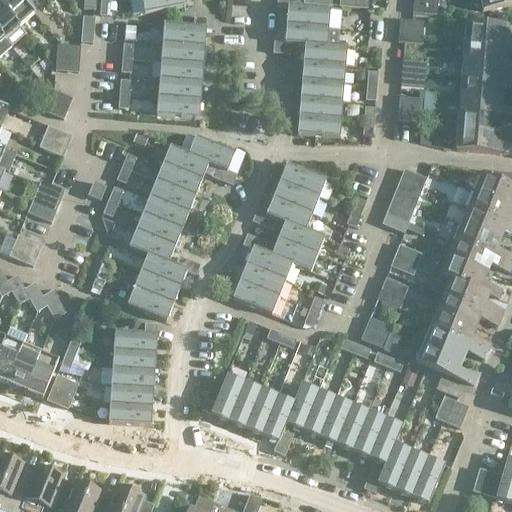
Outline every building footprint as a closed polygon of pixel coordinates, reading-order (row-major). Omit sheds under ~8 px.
[(0,0),(0,8),(19,30),(34,17),(19,0),(0,0)] [(96,1),(85,0),(84,11),(95,12),(96,1)] [(141,0),(144,17),(185,10),(183,0),(141,0)] [(289,9),(289,0),(277,0),(277,9),(288,10),(288,9),(289,9)] [(289,0),(289,9),(300,10),(300,0),(289,0)] [(318,0),(317,7),(331,8),(332,0),(318,0)] [(353,10),(354,1),(343,0),(340,0),(339,9),(353,10)] [(511,0),(480,0),(483,14),(511,9),(511,0)] [(354,1),(353,10),(367,11),(368,2),(354,1)] [(111,5),(101,4),(100,18),(109,19),(111,5)] [(437,7),(414,5),(413,16),(437,17),(437,7)] [(0,8),(0,37),(5,43),(19,30),(0,8)] [(328,31),(329,13),(300,10),(289,9),(288,9),(288,10),(286,27),(328,31)] [(93,46),(95,23),(95,21),(83,20),(82,45),(93,46)] [(163,46),(204,49),(206,31),(206,21),(194,20),(193,31),(164,28),(163,46)] [(399,34),(423,36),(424,24),(400,22),(399,34)] [(153,58),(161,58),(163,25),(154,24),(153,58)] [(466,26),(464,45),(511,48),(511,39),(507,39),(507,30),(466,26)] [(326,49),(328,31),(286,27),(285,45),(297,46),(297,47),(305,48),(305,47),(326,49)] [(423,36),(399,34),(398,45),(422,47),(423,36)] [(5,43),(0,37),(0,60),(11,51),(5,43)] [(285,45),(274,44),(273,56),(285,57),(286,46),(285,46),(285,45)] [(297,46),(285,45),(285,46),(286,46),(285,57),(296,58),(297,47),(297,46)] [(463,63),(505,66),(505,57),(511,57),(511,48),(464,45),(463,63)] [(161,64),(203,67),(204,49),(163,46),(161,64)] [(123,61),(132,62),(133,48),(124,47),(123,61)] [(303,65),(345,68),(346,50),(326,49),(305,47),(305,48),(303,65)] [(67,74),(69,49),(58,48),(56,73),(67,74)] [(69,49),(67,74),(79,75),(81,50),(69,49)] [(132,62),(123,61),(122,75),(131,76),(132,62)] [(461,81),(511,84),(511,76),(504,75),(505,66),(463,63),(461,81)] [(201,85),(203,67),(161,64),(160,82),(201,85)] [(402,76),(426,78),(426,66),(403,64),(402,76)] [(302,83),(343,86),(345,68),(303,65),(302,83)] [(367,88),(377,89),(378,75),(368,75),(367,88)] [(426,78),(402,76),(401,87),(425,89),(426,78)] [(460,99),(502,102),(502,93),(511,93),(511,84),(461,81),(460,99)] [(158,100),(200,103),(201,85),(160,82),(158,100)] [(120,97),(129,98),(130,84),(121,83),(120,97)] [(300,101),(342,104),(343,86),(302,83),(300,101)] [(377,89),(367,88),(366,103),(375,103),(377,89)] [(44,102),(68,112),(73,101),(49,91),(44,102)] [(129,98),(120,97),(119,111),(128,112),(129,98)] [(459,117),(511,120),(511,112),(501,111),(502,102),(460,99),(459,117)] [(199,122),(200,103),(158,100),(157,119),(199,122)] [(399,112),(422,114),(423,102),(400,100),(399,112)] [(299,119),(341,122),(342,104),(300,101),(299,119)] [(68,112),(44,102),(40,112),(64,122),(68,112)] [(0,130),(1,131),(9,112),(0,108),(0,130)] [(364,124),(374,125),(375,112),(365,111),(364,124)] [(422,114),(399,112),(398,123),(422,125),(422,114)] [(511,120),(459,117),(457,134),(499,138),(499,129),(511,129),(511,120)] [(339,141),(341,122),(299,119),(297,138),(339,141)] [(374,125),(364,124),(363,138),(372,139),(374,125)] [(48,129),(44,140),(68,150),(72,139),(48,129)] [(511,148),(498,147),(499,138),(457,134),(456,153),(511,158),(511,148)] [(39,150),(63,160),(68,150),(44,140),(39,150)] [(215,170),(226,174),(227,175),(227,173),(234,157),(195,141),(194,144),(188,158),(208,167),(215,170)] [(163,167),(202,183),(208,167),(188,158),(170,150),(163,167)] [(122,170),(131,174),(136,161),(127,157),(122,170)] [(156,184),(195,200),(202,183),(163,167),(156,184)] [(319,201),(326,183),(287,168),(280,185),(319,201)] [(131,174),(122,170),(117,183),(125,187),(131,174)] [(215,170),(212,179),(222,184),(226,174),(215,170)] [(233,188),(236,179),(237,177),(227,173),(227,175),(226,174),(222,184),(233,188)] [(400,183),(422,192),(426,182),(404,173),(400,183)] [(511,189),(482,177),(475,194),(511,208),(511,189)] [(415,209),(418,203),(422,192),(400,183),(393,200),(415,209)] [(36,195),(60,205),(65,194),(41,184),(36,195)] [(149,201),(188,217),(195,200),(156,184),(149,201)] [(312,217),(319,201),(280,185),(273,202),(312,217)] [(100,204),(105,191),(94,186),(88,199),(100,204)] [(109,203),(117,207),(123,194),(114,191),(109,203)] [(468,211),(511,227),(511,219),(510,218),(511,213),(511,208),(475,194),(468,211)] [(32,206),(56,216),(60,205),(36,195),(32,206)] [(408,226),(415,209),(393,200),(391,206),(386,217),(408,226)] [(188,217),(149,201),(143,217),(182,233),(188,217)] [(312,217),(273,202),(266,218),(266,219),(267,219),(277,223),(285,226),(305,234),(306,233),(312,217)] [(352,214),(361,218),(366,205),(357,202),(352,214)] [(117,207),(109,203),(103,216),(112,220),(117,207)] [(56,216),(32,206),(28,216),(52,226),(56,216)] [(462,227),(500,243),(504,235),(511,237),(511,227),(468,211),(462,227)] [(257,214),(253,224),(263,229),(267,219),(266,219),(266,218),(257,214)] [(361,218),(352,214),(347,227),(355,231),(361,218)] [(175,250),(182,233),(143,217),(136,234),(175,250)] [(408,226),(386,217),(382,227),(404,236),(408,226)] [(267,219),(263,229),(273,233),(277,223),(267,219)] [(317,258),(324,241),(306,233),(305,234),(285,226),(278,242),(317,258)] [(455,244),(511,266),(511,258),(497,252),(500,243),(462,227),(455,244)] [(136,234),(129,251),(147,259),(148,258),(168,267),(168,266),(175,250),(136,234)] [(14,249),(38,259),(42,248),(18,238),(14,249)] [(247,238),(243,248),(253,252),(253,251),(254,252),(258,242),(247,238)] [(254,252),(265,256),(268,246),(258,242),(254,252)] [(278,242),(272,259),(271,259),(292,267),(291,268),(310,275),(317,258),(278,242)] [(448,261),(487,276),(490,268),(509,275),(511,267),(511,266),(455,244),(448,261)] [(395,260),(417,269),(421,257),(399,248),(395,260)] [(38,259),(14,249),(10,259),(33,269),(38,259)] [(246,268),(285,284),(291,268),(292,267),(271,259),(272,259),(265,256),(254,252),(253,251),(253,252),(246,268)] [(180,291),(186,274),(187,274),(186,273),(175,269),(168,266),(168,267),(148,258),(147,259),(141,275),(180,291)] [(175,269),(186,273),(190,264),(179,259),(175,269)] [(417,269),(395,260),(391,269),(413,278),(417,269)] [(448,261),(441,277),(441,278),(450,282),(450,281),(489,297),(498,301),(502,293),(483,285),(487,276),(448,261)] [(98,277),(106,280),(112,268),(103,264),(98,277)] [(186,274),(196,278),(200,268),(190,264),(186,273),(187,274),(186,274)] [(246,268),(240,285),(279,300),(285,284),(246,268)] [(0,297),(2,300),(11,294),(12,293),(7,285),(0,272),(0,297)] [(173,307),(180,291),(141,275),(134,291),(173,307)] [(106,280),(98,277),(92,290),(101,293),(106,280)] [(12,293),(11,294),(19,307),(29,302),(30,301),(25,292),(17,279),(7,285),(12,293)] [(381,292),(403,301),(408,291),(386,281),(381,292)] [(444,298),(501,321),(504,313),(486,306),(489,297),(450,281),(450,282),(444,298)] [(240,285),(233,302),(272,318),(279,300),(240,285)] [(30,301),(29,302),(37,315),(47,309),(48,308),(43,300),(35,286),(25,292),(30,301)] [(166,325),(173,307),(134,291),(127,309),(166,325)] [(403,301),(381,292),(377,303),(399,312),(403,301)] [(48,308),(47,309),(54,322),(65,316),(52,294),(43,300),(48,308)] [(444,298),(437,315),(476,330),(479,322),(498,329),(501,321),(444,298)] [(310,313),(318,316),(323,304),(315,301),(310,313)] [(318,316),(310,313),(304,326),(313,330),(318,316)] [(430,331),(488,354),(491,347),(472,339),(476,330),(437,315),(430,331)] [(365,332),(387,341),(392,330),(370,321),(365,332)] [(155,356),(157,337),(157,328),(145,327),(144,337),(115,335),(114,353),(155,356)] [(423,348),(462,364),(466,355),(484,363),(488,354),(430,331),(423,348)] [(361,343),(383,352),(387,341),(365,332),(361,343)] [(279,346),(283,338),(270,333),(267,341),(279,346)] [(283,338),(279,346),(293,352),(296,343),(283,338)] [(0,383),(6,386),(22,349),(5,341),(0,352),(0,383)] [(72,342),(71,345),(66,355),(75,359),(80,346),(72,342)] [(353,356),(357,348),(344,343),(340,351),(353,356)] [(370,353),(359,349),(357,348),(353,356),(367,362),(370,353)] [(423,348),(416,365),(474,389),(477,380),(459,372),(462,364),(423,348)] [(6,386),(24,394),(40,356),(22,349),(6,386)] [(112,371),(154,374),(155,356),(114,353),(112,371)] [(75,359),(66,355),(61,368),(70,371),(75,359)] [(24,394),(42,401),(53,376),(58,364),(40,356),(24,394)] [(387,370),(390,362),(377,356),(374,365),(387,370)] [(390,362),(387,370),(400,375),(403,367),(390,362)] [(153,392),(154,374),(112,371),(111,389),(153,392)] [(511,391),(511,381),(499,376),(496,384),(511,391)] [(58,408),(68,383),(57,379),(47,403),(58,408)] [(201,413),(227,424),(244,385),(227,379),(216,406),(206,402),(201,413)] [(436,392),(458,401),(463,391),(441,382),(436,392)] [(68,383),(58,408),(68,412),(78,388),(68,383)] [(507,409),(511,411),(511,391),(496,384),(492,392),(511,400),(507,409)] [(244,431),(260,392),(244,385),(227,424),(244,431)] [(302,433),(318,395),(301,388),(293,406),(294,406),(285,427),(286,427),(302,433)] [(110,407),(152,410),(153,392),(111,389),(110,407)] [(261,438),(277,399),(260,392),(244,431),(261,438)] [(318,440),(335,401),(318,395),(302,433),(318,440)] [(261,438),(278,445),(279,445),(279,444),(283,433),(286,427),(285,427),(294,406),(293,406),(277,399),(261,438)] [(435,421),(460,431),(469,410),(444,400),(435,421)] [(335,401),(318,440),(335,447),(351,408),(335,401)] [(150,429),(152,410),(110,407),(108,426),(150,429)] [(368,415),(351,408),(335,447),(352,454),(368,415)] [(385,422),(368,415),(352,454),(368,461),(385,422)] [(402,429),(385,422),(368,461),(385,468),(394,447),(394,448),(402,429)] [(279,444),(288,448),(293,438),(283,433),(279,444)] [(288,448),(279,444),(279,445),(278,445),(273,454),(284,459),(288,448)] [(394,493),(410,454),(394,448),(394,447),(385,468),(382,475),(383,475),(379,486),(378,486),(394,493)] [(410,454),(394,493),(411,500),(427,461),(410,454)] [(0,457),(0,511),(20,511),(25,503),(24,502),(35,477),(34,477),(24,472),(26,468),(0,457)] [(444,469),(427,461),(411,500),(428,507),(444,469)] [(511,506),(511,462),(507,461),(502,479),(499,490),(495,501),(511,506)] [(64,511),(74,489),(73,488),(63,484),(65,480),(38,469),(34,477),(35,477),(24,502),(25,503),(43,510),(41,511),(64,511)] [(368,481),(379,486),(383,475),(382,475),(372,471),(368,481)] [(476,484),(499,490),(502,479),(479,472),(476,484)] [(379,486),(368,481),(364,491),(374,496),(378,486),(379,486)] [(108,511),(112,504),(111,504),(101,499),(102,495),(75,484),(73,488),(74,489),(64,511),(108,511)] [(473,495),(494,501),(495,501),(499,490),(476,484),(473,495)] [(152,511),(154,509),(143,504),(144,500),(117,488),(111,504),(112,504),(108,511),(152,511)] [(258,511),(262,502),(250,498),(243,511),(258,511)] [(227,511),(198,500),(194,511),(189,510),(188,511),(227,511)]
